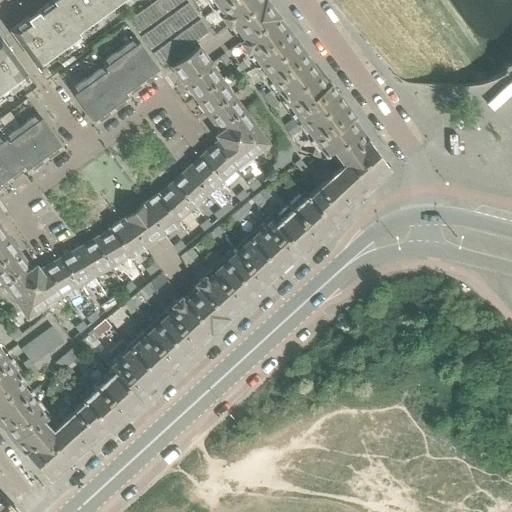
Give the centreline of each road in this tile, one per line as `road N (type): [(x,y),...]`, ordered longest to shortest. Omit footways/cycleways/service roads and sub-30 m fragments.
road 1 (residential): [(0,211),(284,0)]
road 2 (tertiary): [(76,511),(336,273)]
road 3 (residential): [(415,219),(407,145),(300,0)]
